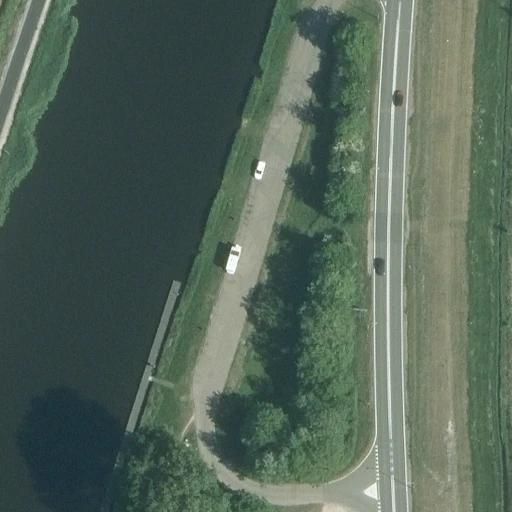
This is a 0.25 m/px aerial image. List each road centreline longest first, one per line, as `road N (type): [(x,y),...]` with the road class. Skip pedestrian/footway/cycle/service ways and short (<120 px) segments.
road 1 (trunk): [(393,511),(387,195),(400,0)]
road 2 (unclassified): [(0,126),(44,0)]
